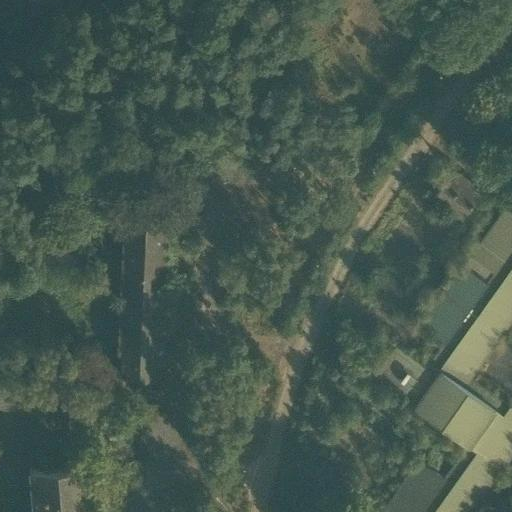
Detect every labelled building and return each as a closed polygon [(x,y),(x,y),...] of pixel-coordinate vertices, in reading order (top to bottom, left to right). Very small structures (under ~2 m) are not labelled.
[(54,0),(16,0),(27,17),(54,0)] [(279,153),(196,149),(195,176),(277,180),(279,153)] [(434,194),(462,219),(483,195),(455,170),(434,194)] [(171,203),(128,202),(121,372),(163,374),(171,203)] [(451,353),(478,371),(511,321),(511,208),(505,204),(471,254),(497,271),(483,291),(489,296),(451,353)] [(392,344),(382,365),(412,379),(413,377),(421,381),(430,362),(392,344)] [(511,402),(508,408),(443,366),(427,391),(419,397),(418,405),(469,438),(477,449),(467,465),(454,476),(450,475),(423,458),(406,472),(379,511),(474,511),(510,458),(511,455),(511,402)] [(69,373),(0,378),(0,405),(71,399),(69,373)] [(84,511),(80,459),(27,464),(31,511),(84,511)]
